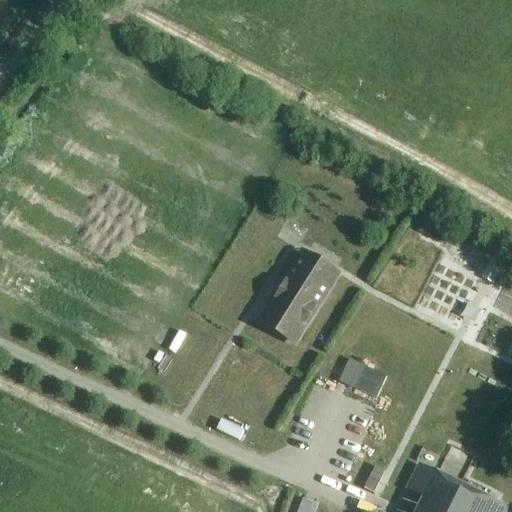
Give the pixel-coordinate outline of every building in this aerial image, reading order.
[(239,105),(232,114),(249,129),(257,121),(239,105)] [(292,348),(301,333),(337,276),(303,254),(257,326),(292,348)] [(387,379),(349,361),(339,384),(377,401),(387,379)] [(371,403),(367,413),(380,419),(384,408),(371,403)] [(418,467),(406,490),(423,499),(416,511),(503,511),(504,510),(418,467)]
